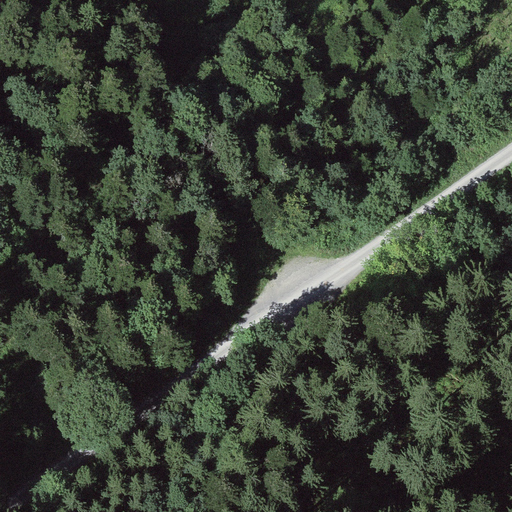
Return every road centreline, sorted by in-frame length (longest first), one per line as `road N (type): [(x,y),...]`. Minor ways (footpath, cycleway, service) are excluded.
road 1 (track): [(0,483),(511,143)]
road 2 (track): [(289,292),(188,511)]
